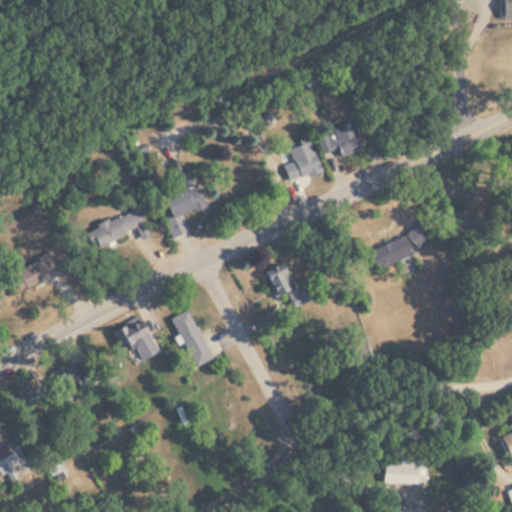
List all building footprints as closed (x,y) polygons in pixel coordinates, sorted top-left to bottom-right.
[(511,0),(489,0),(490,17),(511,18),(511,0)] [(312,125),(345,110),(362,148),(326,160),(312,125)] [(287,183),(322,167),(306,132),(283,137),(290,157),(280,161),(287,183)] [(153,190),(190,174),(202,202),(181,208),(189,223),(167,233),(158,213),(163,208),(153,190)] [(69,224),(127,194),(145,221),(88,255),(69,224)] [(358,242),(397,226),(413,256),(376,271),(358,242)] [(0,272),(0,261),(37,245),(50,276),(12,299),(0,272)] [(246,265),(281,251),(304,298),(275,309),(246,265)] [(164,309),(183,301),(214,350),(191,368),(164,309)] [(111,321),(138,309),(157,345),(135,361),(111,321)] [(97,385),(93,372),(76,377),(72,367),(59,371),(67,395),(97,385)] [(508,456),(511,454),(511,430),(499,436),(508,456)] [(66,472),(60,460),(48,467),(54,478),(66,472)] [(382,482),(424,483),(425,461),(383,460),(382,482)]
